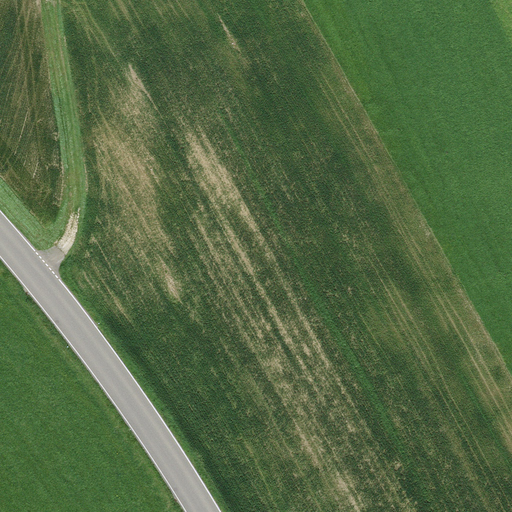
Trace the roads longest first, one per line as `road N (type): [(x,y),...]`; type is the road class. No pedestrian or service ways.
road 1 (tertiary): [(0,231),(202,511)]
road 2 (track): [(35,272),(72,230),(46,0)]
